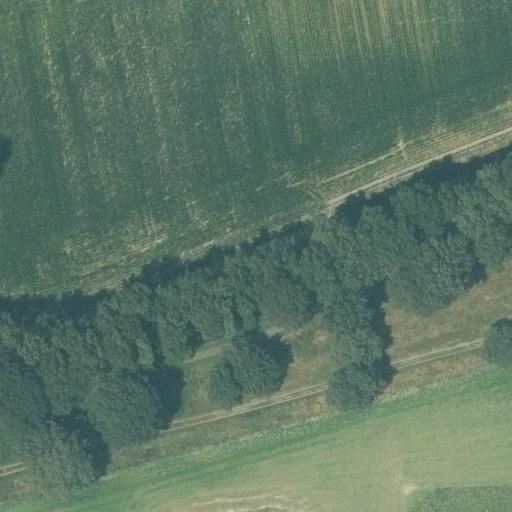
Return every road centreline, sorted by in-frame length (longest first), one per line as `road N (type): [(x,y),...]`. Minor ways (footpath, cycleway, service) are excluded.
road 1 (track): [(0,346),(59,338),(172,303),(511,164)]
road 2 (track): [(511,329),(0,468)]
